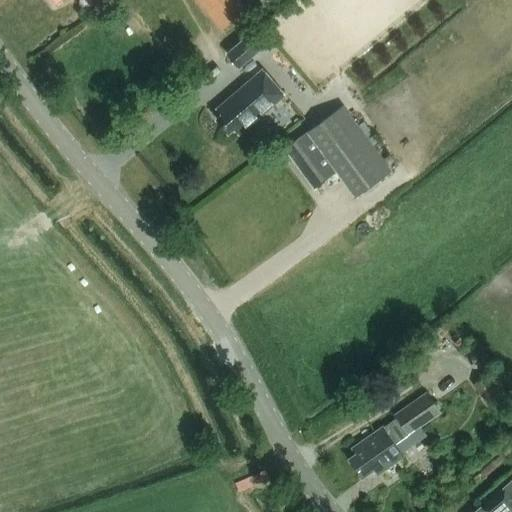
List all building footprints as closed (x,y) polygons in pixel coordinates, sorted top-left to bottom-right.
[(237,0),(197,0),(222,31),(247,12),(237,0)] [(256,30),(227,54),(240,69),(268,45),(256,30)] [(236,126),(240,131),(283,97),(263,73),(221,107),(225,113),(220,117),(231,130),(236,126)] [(344,105),(282,152),(311,190),(339,169),(360,197),(394,171),(344,105)] [(395,396),(419,381),(409,366),(386,381),(395,396)] [(486,378),(475,386),(493,409),(503,401),(486,378)] [(403,456),(395,445),(441,413),(427,393),(394,416),(396,419),(383,429),(383,428),(353,449),(357,455),(350,460),(362,477),(374,469),(378,474),(403,456)] [(511,511),(511,495),(504,486),(480,507),(484,511),(511,511)]
